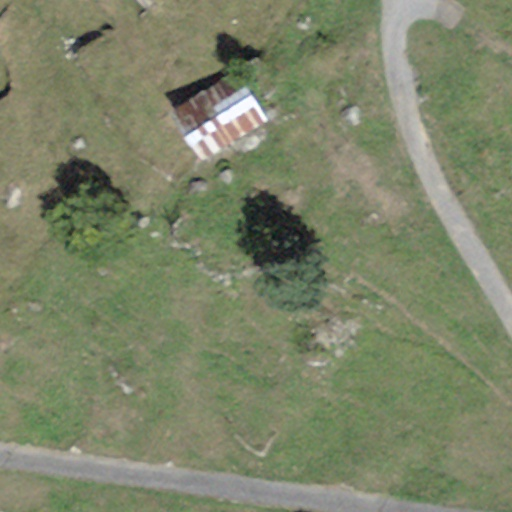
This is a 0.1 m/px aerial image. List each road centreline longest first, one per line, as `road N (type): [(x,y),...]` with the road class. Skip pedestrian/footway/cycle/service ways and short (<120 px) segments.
road 1 (track): [(511,314),(448,211),(409,120),(390,41),(400,18),(427,6),(511,49)]
road 2 (track): [(0,455),(415,511)]
